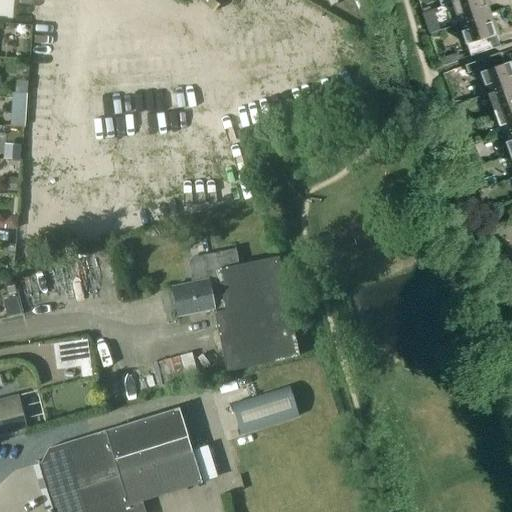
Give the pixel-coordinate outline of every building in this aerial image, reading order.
[(463,0),(454,3),(461,24),(491,14),(488,7),(490,6),(488,0),(463,0)] [(500,47),(497,35),(500,34),(495,21),(493,22),(491,14),(461,24),(468,45),(467,45),(471,57),(500,47)] [(482,73),(489,94),(511,86),(511,62),(505,65),(501,53),(477,62),(466,66),(469,74),(480,70),(481,73),(482,73)] [(511,86),(489,94),(497,114),(511,109),(511,86)] [(511,109),(497,114),(504,135),(511,132),(511,109)] [(188,259),(193,283),(172,287),(178,315),(213,308),(226,371),(298,356),(278,257),(246,263),(244,255),(237,257),(235,249),(188,259)] [(289,386),(230,404),(240,435),(299,417),(289,386)] [(0,400),(0,437),(26,431),(17,396),(0,400)] [(42,465),(53,504),(153,473),(140,423),(50,450),(42,465)]
